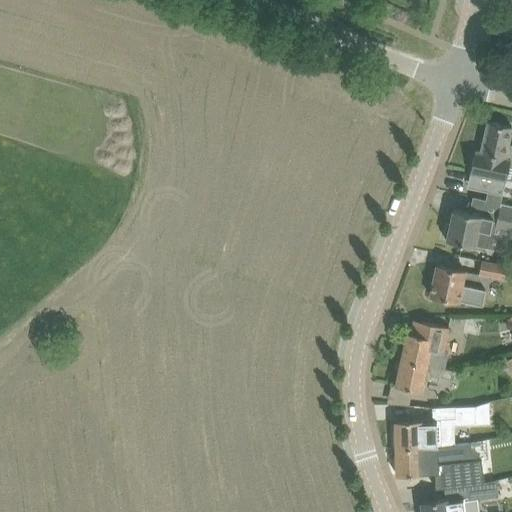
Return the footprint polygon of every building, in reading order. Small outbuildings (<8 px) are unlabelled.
[(511,126),(488,121),(481,152),(475,150),(470,171),(490,176),(487,191),(503,195),(511,158),(511,143),(508,143),(511,126)] [(446,223),(443,236),(447,237),(446,239),(466,243),(475,245),(487,248),(492,224),(506,227),(511,228),(511,204),(501,202),(497,218),(493,217),(472,213),(453,208),(450,223),(446,223)] [(511,266),(482,261),(479,274),(511,280),(511,266)] [(430,295),(449,299),(459,301),(459,300),(482,305),(485,290),(462,285),(465,271),(436,265),(430,295)] [(407,332),(401,358),(452,370),(452,368),(445,367),(448,352),(443,351),(449,327),(422,321),(419,335),(407,332)] [(452,370),(401,358),(395,385),(421,391),(424,378),(437,380),(438,374),(450,377),(452,370)] [(395,435),(392,435),(392,446),(395,446),(396,448),(422,447),(434,446),(441,446),(442,446),(455,445),(454,425),(475,424),(475,405),(455,406),(432,407),(433,419),(421,420),(415,420),(395,420),(395,424),(395,435)] [(422,447),(396,448),(396,474),(416,474),(423,474),(424,474),(424,472),(435,472),(440,472),(439,464),(472,461),(470,443),(455,445),(442,446),(441,446),(434,446),(422,447)] [(440,472),(435,472),(436,488),(445,487),(484,482),(482,459),(472,461),(439,464),(440,472)] [(422,511),(465,511),(463,498),(467,498),(467,500),(498,497),(497,482),(497,480),(484,482),(445,487),(446,499),(441,499),(421,502),(422,511)]
